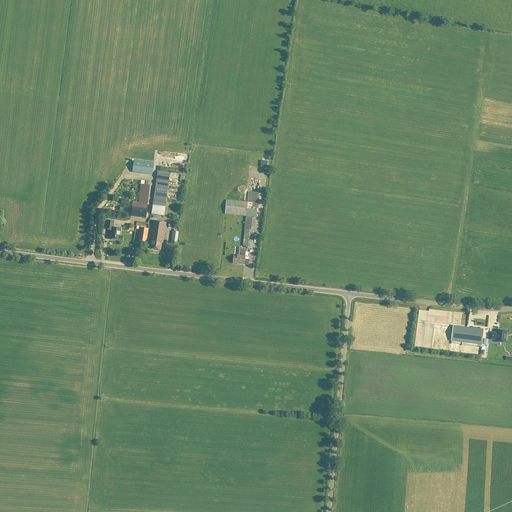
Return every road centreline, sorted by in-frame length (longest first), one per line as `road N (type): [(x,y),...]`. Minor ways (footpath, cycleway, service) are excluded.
road 1 (tertiary): [(348,294),(0,251)]
road 2 (unclassified): [(328,511),(348,294)]
road 3 (tertiary): [(511,309),(348,294)]
